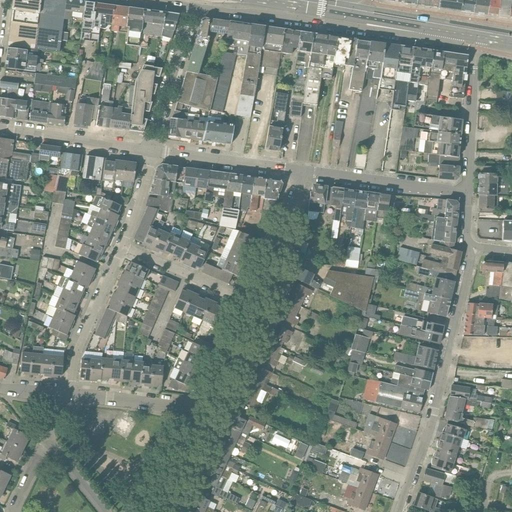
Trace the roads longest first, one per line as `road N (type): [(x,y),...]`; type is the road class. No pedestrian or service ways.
road 1 (residential): [(400,511),(434,412),(472,248)]
road 2 (residential): [(192,8),(442,41),(458,31)]
road 3 (residential): [(468,193),(301,173)]
road 4 (residential): [(468,193),(481,34)]
road 5 (residential): [(69,395),(73,351),(118,248)]
road 6 (residential): [(153,151),(0,128)]
road 7 (residential): [(301,173),(153,151)]
road 8 (residential): [(153,151),(192,8)]
road 9 (residential): [(252,304),(118,248)]
road 10 (residential): [(252,304),(301,173)]
road 11 (residential): [(204,406),(69,395)]
road 12 (primary): [(458,31),(339,8)]
